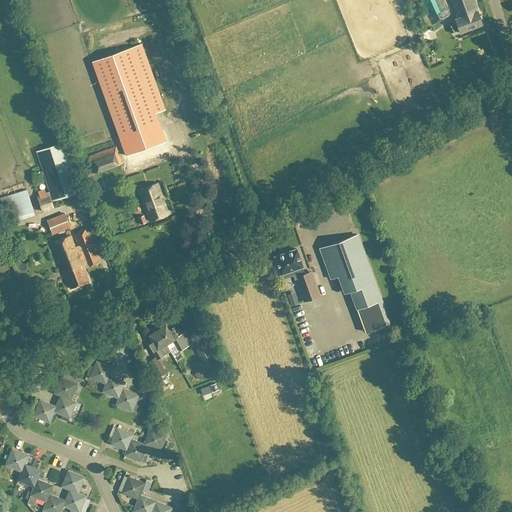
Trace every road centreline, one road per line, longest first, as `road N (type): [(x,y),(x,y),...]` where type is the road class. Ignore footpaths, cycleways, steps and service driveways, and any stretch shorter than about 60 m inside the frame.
road 1 (unclassified): [(237,247),(511,76)]
road 2 (residential): [(0,386),(237,247)]
road 3 (residential): [(113,511),(86,462),(21,433),(0,406)]
